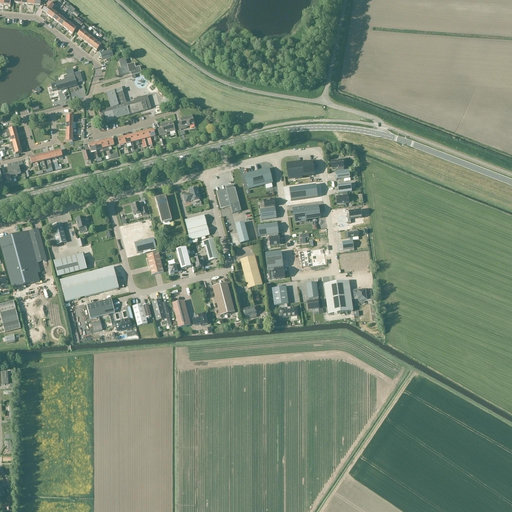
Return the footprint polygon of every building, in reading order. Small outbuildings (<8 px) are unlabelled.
[(42,12),(48,16),(52,9),(54,7),(49,3),(42,12)] [(52,19),(56,14),(57,13),(52,9),(48,16),(52,19)] [(52,19),(58,23),(62,17),(63,17),(63,16),(60,13),(58,12),(57,13),(56,14),(52,19)] [(58,23),(62,27),(66,22),(64,20),(64,19),(62,17),(58,23)] [(62,27),(68,31),(72,25),(70,23),(69,24),(66,22),(62,27)] [(68,31),(73,35),(77,30),(74,28),(74,27),(72,25),(68,31)] [(80,31),(81,31),(77,36),(82,40),(87,34),(86,34),(83,31),(85,28),(83,27),(80,31)] [(88,30),(86,34),(87,34),(82,40),(87,44),(92,38),(91,38),(88,35),(90,32),(88,30)] [(93,34),(91,38),(92,38),(87,44),(92,48),(97,42),(96,41),(93,39),(95,36),(93,34)] [(98,38),(96,41),(97,42),(92,48),(97,51),(101,46),(97,43),(100,39),(98,38)] [(111,51),(101,54),(102,60),(109,58),(109,60),(113,59),(111,51)] [(132,73),(133,76),(135,76),(135,75),(141,74),(140,67),(136,68),(134,64),(128,66),(126,59),(119,61),(123,76),(132,73)] [(65,81),(67,88),(77,86),(76,82),(78,81),(78,83),(83,82),(80,72),(75,73),(76,75),(74,75),(74,74),(72,70),(66,72),(67,76),(64,77),(65,81)] [(127,79),(120,80),(123,93),(130,91),(127,79)] [(57,91),(67,88),(65,81),(50,85),(52,92),(57,90),(57,91)] [(107,122),(114,120),(129,115),(132,114),(132,115),(151,109),(147,96),(134,100),(134,101),(126,104),(122,89),(106,93),(111,108),(104,110),(103,109),(98,110),(102,122),(106,121),(107,122)] [(177,124),(179,131),(186,129),(186,128),(195,126),(192,117),(185,119),(185,118),(180,119),(181,123),(177,124)] [(158,130),(159,137),(167,135),(167,134),(175,132),(173,123),(165,125),(165,124),(161,125),(162,129),(158,130)] [(6,132),(7,138),(17,135),(15,129),(6,132)] [(154,130),(148,132),(150,139),(151,139),(154,138),(155,142),(157,141),(156,137),(157,137),(156,137),(154,130)] [(148,132),(142,134),(144,141),(145,140),(147,140),(149,147),(152,146),(151,139),(150,139),(148,132)] [(146,148),(145,144),(146,144),(145,140),(144,141),(142,134),(136,135),(138,142),(139,142),(143,141),(143,145),(144,148),(146,148)] [(11,140),(12,143),(10,143),(10,144),(19,141),(17,135),(7,138),(9,137),(10,140),(11,140)] [(140,146),(140,145),(139,142),(138,142),(136,135),(130,137),(132,144),(133,144),(137,143),(138,146),(140,146)] [(130,137),(124,138),(126,145),(127,145),(131,144),(132,148),(134,147),(133,144),(132,144),(130,137)] [(124,146),(125,149),(128,149),(127,145),(126,145),(124,138),(118,140),(118,142),(116,143),(118,150),(121,149),(120,147),(124,146)] [(11,147),(12,147),(13,150),(20,148),(19,141),(10,144),(11,147)] [(91,161),(89,153),(96,151),(95,144),(88,146),(90,151),(88,151),(84,153),(86,162),(91,161)] [(331,163),(332,169),(336,169),(336,173),(335,173),(336,180),(350,178),(349,171),(344,172),(343,168),(344,168),(343,161),(331,163)] [(300,164),(288,166),(289,174),(289,179),(302,177),(314,176),(314,169),(313,162),(300,164)] [(4,178),(6,178),(6,179),(4,179),(5,183),(7,182),(11,181),(10,177),(21,175),(19,166),(7,169),(8,174),(6,175),(3,174),(4,178)] [(272,184),(269,169),(245,175),(249,190),(265,186),(266,190),(273,188),(272,184)] [(336,198),(337,205),(349,203),(348,196),(347,196),(347,193),(352,192),(351,185),(337,186),(338,194),(339,194),(340,197),(336,198)] [(241,212),(235,189),(234,189),(233,186),(225,188),(226,190),(216,193),(221,209),(230,207),(232,214),(241,212)] [(299,188),(289,189),(290,195),(291,201),(301,200),(318,198),(317,191),(316,186),(299,188)] [(183,195),(185,203),(192,201),(192,202),(200,200),(197,188),(189,191),(189,194),(183,195)] [(165,197),(156,200),(162,224),(172,221),(165,197)] [(268,210),(260,211),(261,221),(276,219),(275,209),(274,209),(273,207),(275,207),(274,200),(264,201),(265,208),(268,208),(268,210)] [(144,216),(148,215),(146,208),(142,210),(141,210),(139,204),(132,206),(134,215),(141,213),(143,213),(144,216)] [(319,207),(294,211),(295,222),(320,218),(319,207)] [(355,213),(339,215),(341,224),(348,223),(347,219),(356,218),(355,213)] [(185,221),(190,241),(210,236),(204,216),(185,221)] [(84,218),(76,220),(79,230),(86,228),(84,218)] [(249,243),(244,223),(235,225),(240,245),(249,243)] [(67,243),(62,224),(52,226),(57,246),(67,243)] [(258,227),(259,237),(268,236),(270,246),(280,245),(279,238),(278,238),(278,235),(277,225),(258,227)] [(20,235),(19,235),(31,283),(39,281),(37,274),(40,273),(38,263),(46,261),(38,230),(29,233),(20,235)] [(350,242),(342,243),(343,250),(354,249),(353,242),(352,242),(352,238),(358,237),(357,232),(347,233),(348,239),(350,239),(350,242)] [(317,234),(299,236),(300,244),(318,242),(317,234)] [(0,239),(0,242),(12,288),(31,283),(19,235),(0,239)] [(137,254),(156,249),(154,239),(135,244),(137,254)] [(209,261),(218,259),(213,240),(201,243),(202,248),(205,247),(209,261)] [(319,247),(298,250),(300,265),(321,263),(319,247)] [(178,273),(177,271),(191,268),(186,249),(176,251),(180,265),(176,266),(176,265),(168,267),(169,271),(168,272),(170,276),(174,275),(174,274),(178,273)] [(281,253),(265,255),(267,270),(268,270),(270,281),(275,280),(285,279),(283,270),(282,270),(282,268),(283,268),(281,253)] [(159,254),(147,257),(152,276),(164,273),(159,254)] [(53,262),(57,278),(86,271),(83,255),(53,262)] [(194,259),(196,269),(203,267),(202,263),(204,263),(203,258),(201,258),(200,257),(194,259)] [(240,261),(248,290),(263,287),(255,257),(240,261)] [(113,268),(60,282),(66,303),(119,289),(113,268)] [(0,278),(0,287),(1,287),(2,290),(8,289),(7,285),(4,286),(2,278),(0,278)] [(324,285),(328,315),(353,312),(351,300),(353,299),(353,300),(358,300),(359,302),(365,301),(365,302),(372,301),(370,293),(365,293),(365,291),(362,291),(362,290),(352,292),(353,294),(350,294),(349,282),(324,285)] [(306,285),(308,300),(309,303),(307,303),(308,311),(319,310),(318,302),(318,298),(316,284),(306,285)] [(213,289),(220,318),(235,314),(227,285),(213,289)] [(279,310),(280,319),(291,318),(291,321),(297,320),(297,317),(298,317),(296,308),(287,309),(287,305),(289,305),(286,288),(272,290),(274,307),(285,305),(285,309),(279,310)] [(111,300),(87,306),(90,320),(115,314),(111,300)] [(161,301),(152,303),(157,322),(166,320),(162,304),(161,301)] [(172,305),(179,329),(190,326),(184,302),(172,305)] [(20,330),(18,322),(14,303),(0,306),(0,315),(4,334),(20,330)] [(166,303),(162,304),(166,320),(168,326),(171,325),(168,314),(166,303)] [(148,325),(146,320),(151,319),(148,306),(143,307),(142,305),(133,308),(138,328),(148,325)] [(243,310),(245,319),(257,316),(255,307),(243,310)] [(193,320),(195,327),(201,325),(201,327),(208,325),(205,314),(198,316),(199,318),(193,320)] [(130,320),(115,324),(117,332),(132,329),(130,320)] [(100,323),(91,325),(94,334),(102,331),(100,323)]
